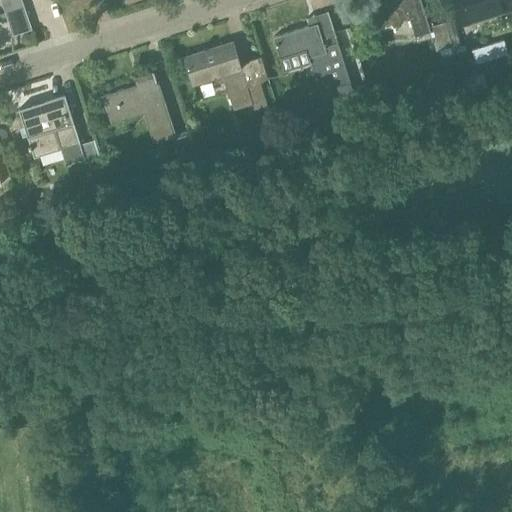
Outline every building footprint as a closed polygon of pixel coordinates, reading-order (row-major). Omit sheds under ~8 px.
[(431,32),(429,27),(420,0),(395,0),(386,3),(385,1),(380,3),(380,5),(372,8),(372,7),(370,7),(377,28),(410,18),(415,36),(431,32)] [(455,0),(463,22),(481,16),(511,8),(508,0),(455,0)] [(24,6),(5,13),(13,36),(31,30),(24,6)] [(350,83),(328,12),(306,19),(308,26),(273,38),(282,66),(309,58),(319,92),(320,92),(324,107),(354,98),(349,83),(350,83)] [(458,17),(444,22),(451,46),(466,41),(458,17)] [(451,46),(444,22),(429,27),(431,32),(436,50),(451,46)] [(232,42),(184,57),(192,84),(214,77),(216,84),(225,81),(234,110),(252,104),(254,110),(267,106),(260,83),(247,87),(232,42)] [(112,93),(99,97),(107,119),(106,120),(107,121),(108,125),(145,114),(154,142),(173,135),(157,86),(159,85),(158,82),(157,82),(153,73),(152,73),(154,79),(112,93)] [(84,159),(79,145),(72,124),(73,124),(64,95),(17,110),(27,139),(30,145),(27,146),(29,151),(31,150),(34,159),(59,151),(64,165),(84,159)] [(373,112),(368,98),(355,102),(360,116),(373,112)] [(200,167),(189,133),(171,139),(182,173),(200,167)] [(97,198),(111,194),(99,158),(86,162),(97,198)]
